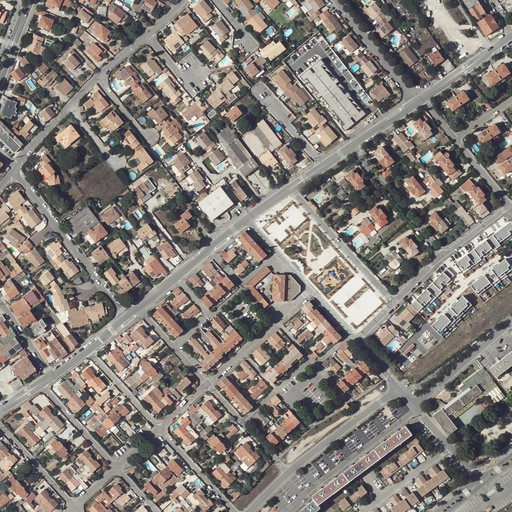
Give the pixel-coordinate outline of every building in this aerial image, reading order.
[(47,0),(46,3),(51,5),(58,8),(60,5),(61,0),(47,0)] [(71,1),(67,0),(61,0),(60,5),(68,8),(71,1)] [(146,0),(142,7),(143,8),(150,13),(153,8),(156,3),(154,1),(154,0),(146,0)] [(156,3),(153,8),(156,11),(162,3),(156,0),(154,0),(154,1),(156,3)] [(201,0),(195,6),(198,9),(204,17),(207,14),(209,12),(212,11),(202,0),(201,0)] [(246,16),(249,19),(256,13),(258,11),(248,0),(235,0),(236,0),(240,6),(244,11),(242,12),(244,13),(244,14),(251,8),(253,10),(246,16)] [(319,16),(321,14),(318,10),(324,5),(320,0),(310,0),(307,2),(315,12),(311,16),(314,20),(319,16)] [(462,0),(477,21),(483,17),(481,15),(486,12),(479,2),(478,0),(462,0)] [(375,17),(378,21),(384,17),(386,15),(382,11),(383,11),(375,1),(367,7),(366,7),(370,12),(374,18),(375,17)] [(138,13),(139,13),(143,8),(142,7),(136,4),(133,9),(138,13)] [(117,6),(112,12),(108,17),(117,23),(120,18),(124,13),(117,6)] [(79,8),(74,14),(89,25),(94,19),(91,17),(94,14),(84,7),(81,10),(79,8)] [(244,14),(246,16),(253,10),(251,8),(244,14)] [(47,13),(39,9),(37,14),(42,15),(38,25),(49,30),(53,20),(46,17),(47,13)] [(204,17),(198,9),(195,11),(202,19),(204,17)] [(321,14),(319,16),(322,19),(329,14),(326,10),(321,14)] [(265,17),(259,11),(258,11),(256,13),(262,19),(265,17)] [(484,18),(478,23),(486,35),(499,27),(502,25),(500,21),(494,12),(484,18)] [(178,30),(180,33),(184,30),(185,31),(192,25),(194,27),(197,24),(189,13),(174,25),(178,30)] [(249,19),(248,21),(250,24),(251,23),(255,28),(259,32),(267,26),(262,19),(256,13),(249,19)] [(330,16),(323,21),(331,32),(335,30),(340,26),(332,15),(330,16)] [(393,28),(384,17),(378,21),(381,25),(379,26),(385,34),(393,28)] [(223,34),(225,32),(228,30),(219,19),(211,26),(214,30),(220,37),(223,34)] [(101,25),(98,22),(95,27),(92,30),(95,33),(101,25)] [(110,31),(101,25),(95,33),(95,34),(103,40),(106,37),(110,31)] [(80,35),(83,29),(77,26),(74,32),(80,35)] [(180,36),(182,35),(182,34),(180,33),(178,30),(173,33),(175,35),(167,42),(166,43),(173,51),(185,41),(180,36)] [(175,35),(173,33),(165,40),(167,42),(175,35)] [(348,34),(340,40),(349,52),(357,46),(348,34)] [(415,49),(420,55),(437,43),(432,36),(415,49)] [(28,49),(37,53),(40,45),(42,42),(32,38),(28,49)] [(200,46),(203,49),(206,52),(204,54),(209,58),(216,52),(213,50),(215,48),(206,40),(200,46)] [(263,51),(259,53),(261,56),(264,59),(267,56),(269,58),(276,53),(277,55),(285,48),(279,41),(276,44),(272,47),(271,46),(263,52),(263,51)] [(101,58),(100,57),(98,55),(102,51),(104,53),(106,50),(100,45),(97,47),(93,44),(86,52),(98,62),(101,58)] [(418,59),(408,47),(400,54),(405,59),(408,63),(410,66),(418,59)] [(74,52),(72,49),(69,52),(71,54),(63,62),(71,70),(72,70),(75,67),(82,60),(74,52)] [(444,59),(439,53),(437,50),(429,55),(436,65),(444,60),(444,59)] [(353,58),(356,62),(358,60),(364,55),(361,51),(353,58)] [(223,56),(220,53),(214,59),(217,62),(223,56)] [(368,61),(364,55),(358,60),(362,65),(361,67),(368,76),(371,74),(374,72),(377,70),(369,60),(368,61)] [(25,66),(30,62),(26,56),(21,60),(25,66)] [(222,65),(229,59),(226,56),(219,62),(222,65)] [(163,71),(160,67),(159,68),(153,61),(151,58),(142,65),(151,76),(152,75),(155,77),(163,71)] [(310,68),(300,76),(304,81),(307,78),(319,93),(316,95),(318,98),(321,96),(324,99),(339,87),(336,84),(339,82),(336,78),(333,80),(322,66),(325,64),(321,59),(311,67),(315,72),(314,73),(310,68)] [(452,68),(454,67),(449,60),(443,64),(448,71),(452,68)] [(263,67),(261,65),(260,66),(255,61),(245,69),(251,77),(263,67)] [(37,69),(42,74),(48,68),(43,63),(37,69)] [(495,70),(501,79),(509,74),(510,73),(504,64),(495,70)] [(138,83),(140,81),(138,78),(136,76),(134,73),(128,66),(122,72),(128,80),(126,81),(129,86),(130,85),(133,88),(138,83)] [(19,67),(10,73),(16,82),(25,75),(19,67)] [(280,89),(283,93),(288,89),(291,86),(292,86),(288,82),(291,80),(281,69),(273,76),(283,87),(280,89)] [(42,81),(40,79),(37,81),(42,87),(45,84),(49,80),(52,77),(54,79),(58,75),(52,70),(46,76),(42,81)] [(493,84),(501,79),(495,70),(485,76),(491,85),(493,84)] [(219,82),(216,85),(218,87),(219,89),(227,98),(229,95),(226,91),(234,85),(233,83),(239,78),(233,71),(224,78),(225,80),(223,81),(220,84),(219,82)] [(128,80),(122,72),(120,73),(121,76),(126,81),(128,80)] [(283,87),(273,76),(271,78),(280,89),(283,87)] [(179,96),(182,93),(179,89),(177,91),(174,88),(173,86),(175,84),(168,77),(161,83),(164,88),(162,89),(169,97),(170,96),(173,101),(179,96)] [(64,78),(55,87),(63,95),(72,87),(64,78)] [(383,82),(381,79),(374,84),(377,87),(371,92),(379,101),(384,96),(389,92),(382,83),(383,82)] [(503,81),(501,79),(493,84),(495,87),(503,81)] [(133,88),(132,88),(134,91),(135,91),(139,96),(140,95),(145,102),(152,96),(142,84),(140,86),(138,83),(133,88)] [(288,89),(283,93),(286,96),(288,95),(294,90),(291,86),(288,89)] [(339,87),(324,99),(330,106),(327,109),(329,112),(332,110),(344,124),(341,127),(344,132),(357,122),(353,117),(355,115),(359,121),(366,115),(362,110),(359,112),(347,98),(350,95),(347,92),(344,95),(339,87)] [(299,88),(295,91),(290,95),(296,102),(295,103),(298,107),(308,99),(299,88)] [(215,108),(227,98),(219,89),(213,94),(207,98),(215,108)] [(101,112),(110,105),(101,94),(99,91),(94,95),(95,96),(85,104),(89,109),(95,104),(98,107),(101,112)] [(456,96),(461,105),(470,99),(464,91),(456,96)] [(182,99),(179,96),(173,101),(171,102),(174,105),(182,99)] [(453,110),(461,105),(456,96),(447,102),(453,110)] [(6,99),(0,114),(10,118),(11,115),(14,116),(17,109),(14,108),(16,103),(6,99)] [(196,103),(201,109),(205,106),(199,99),(195,102),(196,103)] [(188,120),(201,109),(196,103),(195,102),(190,106),(188,109),(182,113),(188,120)] [(104,115),(112,108),(110,105),(101,112),(104,115)] [(46,121),(54,115),(53,113),(49,108),(48,106),(40,113),(46,121)] [(226,114),(231,120),(234,118),(235,119),(242,113),(236,106),(226,114)] [(160,123),(165,119),(169,116),(162,107),(156,111),(154,109),(149,113),(154,119),(155,117),(160,123)] [(17,116),(20,119),(27,110),(25,108),(17,116)] [(321,125),(326,121),(321,115),(320,116),(314,108),(306,115),(309,118),(315,126),(317,124),(319,127),(321,125)] [(104,129),(107,126),(110,125),(114,131),(124,124),(114,111),(99,123),(104,129)] [(30,118),(18,132),(26,139),(37,127),(32,122),(33,121),(30,118)] [(414,124),(419,131),(428,124),(425,121),(423,122),(420,118),(414,124)] [(263,119),(257,123),(271,142),(276,148),(282,143),(263,119)] [(2,122),(0,120),(0,137),(15,152),(23,144),(15,136),(10,131),(2,122)] [(166,127),(163,129),(166,133),(170,138),(175,143),(183,137),(178,131),(180,130),(178,127),(176,129),(171,123),(168,125),(166,127)] [(252,128),(266,146),(271,142),(257,123),(252,128)] [(428,124),(419,131),(426,139),(432,133),(429,130),(431,128),(428,124)] [(487,129),(492,137),(500,132),(495,124),(487,129)] [(70,125),(55,137),(63,147),(79,135),(70,125)] [(212,125),(208,128),(219,142),(220,144),(234,163),(243,174),(257,164),(239,140),(237,138),(233,141),(224,129),(218,133),(212,125)] [(316,130),(314,131),(318,134),(321,137),(328,144),(337,137),(327,126),(324,128),(321,125),(319,127),(316,130)] [(228,126),(224,129),(233,141),(237,138),(228,126)] [(15,136),(18,132),(13,127),(10,131),(15,136)] [(483,143),(492,137),(487,129),(478,135),(483,143)] [(121,136),(135,154),(140,150),(137,146),(140,144),(129,130),(121,136)] [(212,148),(216,145),(213,142),(212,143),(204,132),(195,139),(204,150),(205,149),(208,152),(212,148)] [(402,133),(398,135),(404,143),(408,140),(402,133)] [(394,139),(399,146),(404,143),(398,135),(394,139)] [(328,144),(321,137),(320,139),(326,146),(328,144)] [(450,141),(447,137),(441,141),(444,145),(450,141)] [(271,142),(266,146),(269,150),(271,152),(276,148),(271,142)] [(404,143),(399,146),(404,152),(409,149),(408,148),(404,143)] [(288,148),(285,145),(278,151),(290,166),(297,160),(294,157),(296,155),(290,147),(288,148)] [(377,156),(380,161),(389,154),(382,146),(376,152),(378,155),(377,156)] [(502,152),(506,158),(511,153),(511,149),(510,147),(502,152)] [(135,154),(133,156),(135,158),(137,157),(141,163),(136,166),(140,171),(153,161),(143,148),(140,150),(135,154)] [(214,151),(212,148),(208,152),(203,155),(208,162),(211,167),(224,157),(217,149),(214,151)] [(269,150),(263,155),(267,160),(270,164),(276,160),(271,152),(269,150)] [(434,156),(437,160),(443,154),(441,151),(434,156)] [(497,164),(506,158),(502,152),(493,158),(497,164)] [(179,171),(182,174),(183,173),(187,170),(185,167),(191,162),(183,153),(173,160),(176,164),(180,170),(179,171)] [(411,163),(416,159),(410,153),(406,156),(411,163)] [(389,154),(380,161),(383,164),(381,165),(384,169),(387,166),(388,167),(395,161),(389,154)] [(443,168),(451,161),(448,157),(446,158),(443,154),(437,160),(442,166),(443,168)] [(49,179),(51,185),(61,183),(59,174),(55,175),(54,173),(55,171),(52,167),(54,165),(47,157),(46,155),(42,158),(44,160),(42,167),(37,171),(41,175),(44,173),(49,179)] [(260,157),(267,166),(270,164),(267,160),(263,155),(260,157)] [(137,157),(135,158),(132,161),(136,166),(141,163),(137,157)] [(505,174),(511,169),(511,166),(508,160),(499,166),(505,174)] [(462,173),(451,161),(443,168),(453,180),(462,173)] [(2,163),(0,166),(0,178),(1,178),(2,177),(9,168),(2,163)] [(381,172),(386,178),(393,172),(390,168),(385,172),(384,170),(381,172)] [(202,177),(196,169),(189,175),(194,182),(192,183),(199,191),(206,186),(202,180),(200,178),(202,177)] [(346,175),(352,183),(361,176),(358,172),(356,174),(353,170),(346,175)] [(182,174),(177,178),(179,181),(186,176),(183,173),(182,174)] [(435,181),(440,186),(443,184),(436,175),(433,178),(435,181)] [(132,190),(139,198),(144,194),(145,196),(150,192),(146,186),(150,183),(145,176),(141,180),(142,182),(132,190)] [(361,176),(352,183),(359,190),(365,185),(362,181),(364,180),(361,176)] [(411,191),(419,184),(413,176),(405,183),(411,191)] [(465,191),(467,190),(474,184),(470,179),(461,186),(465,191)] [(236,189),(233,191),(241,202),(244,200),(247,197),(235,181),(231,184),(236,189)] [(435,199),(444,192),(440,186),(435,181),(432,184),(430,186),(433,189),(432,191),(430,192),(435,199)] [(416,193),(419,196),(425,191),(419,184),(411,191),(414,195),(414,194),(416,193)] [(467,190),(474,197),(482,190),(479,186),(477,188),(474,184),(467,190)] [(220,186),(198,202),(211,220),(234,204),(220,186)] [(482,190),(474,197),(480,205),(486,199),(483,195),(485,194),(482,190)] [(17,214),(25,208),(23,205),(21,207),(20,204),(24,201),(17,192),(7,201),(8,202),(5,204),(8,208),(10,210),(13,208),(17,214)] [(192,207),(186,200),(184,202),(189,209),(192,207)] [(311,200),(308,202),(317,211),(317,208),(311,200)] [(5,204),(4,203),(2,205),(3,207),(2,208),(4,209),(0,212),(0,221),(1,221),(2,222),(9,217),(6,213),(10,210),(8,208),(5,204)] [(98,213),(94,215),(87,205),(66,220),(75,232),(81,229),(83,232),(102,218),(100,216),(98,213)] [(362,211),(358,206),(351,212),(355,216),(362,211)] [(376,219),(384,213),(381,208),(379,210),(376,206),(369,212),(376,219)] [(112,207),(100,216),(102,218),(107,225),(119,215),(112,207)] [(28,212),(25,208),(17,214),(16,215),(14,216),(15,217),(15,218),(17,220),(20,218),(22,217),(31,228),(40,221),(31,209),(28,212)] [(181,216),(183,218),(184,217),(186,220),(192,216),(188,210),(181,216)] [(465,211),(462,214),(471,225),(474,222),(465,211)] [(431,223),(434,227),(443,221),(436,212),(429,218),(432,221),(431,223)] [(387,216),(384,213),(376,219),(381,227),(388,221),(385,218),(387,216)] [(471,225),(462,214),(459,217),(468,227),(471,225)] [(190,225),(189,224),(188,222),(186,220),(184,217),(183,218),(174,225),(181,233),(190,225)] [(363,221),(368,226),(372,223),(369,220),(366,218),(363,221)] [(447,218),(443,221),(448,227),(451,224),(447,218)] [(99,221),(86,231),(95,242),(107,232),(99,221)] [(360,224),(364,229),(368,226),(363,221),(360,224)] [(443,221),(434,227),(437,230),(439,229),(442,233),(448,227),(443,221)] [(147,225),(137,232),(145,242),(156,233),(153,230),(151,230),(147,225)] [(368,226),(364,229),(369,235),(373,231),(368,226)] [(505,226),(499,230),(505,239),(511,234),(505,226)] [(20,239),(23,242),(26,238),(13,229),(7,238),(16,245),(20,239)] [(499,230),(493,235),(499,243),(505,239),(499,230)] [(95,242),(86,231),(83,233),(91,244),(95,242)] [(235,240),(241,246),(251,237),(245,231),(235,240)] [(499,243),(493,235),(486,240),(492,248),(494,251),(501,246),(499,243)] [(117,238),(124,246),(126,245),(119,236),(117,238)] [(400,242),(406,249),(415,242),(412,239),(411,239),(410,240),(407,236),(400,242)] [(251,237),(241,246),(246,252),(256,243),(251,237)] [(109,247),(105,250),(108,255),(110,257),(112,259),(116,256),(114,253),(124,246),(117,238),(108,245),(109,247)] [(24,249),(31,242),(28,239),(18,249),(21,252),(22,250),(24,249)] [(172,254),(168,249),(161,240),(158,242),(160,244),(156,247),(165,259),(169,256),(172,254)] [(486,240),(480,245),(486,253),(492,248),(486,240)] [(33,244),(31,242),(24,249),(22,250),(25,253),(33,244)] [(53,262),(55,264),(56,263),(63,257),(61,255),(63,253),(59,249),(56,244),(54,242),(45,249),(55,261),(53,262)] [(415,242),(406,249),(412,257),(419,251),(416,248),(418,246),(415,242)] [(256,243),(246,252),(251,258),(254,255),(261,249),(261,248),(256,243)] [(100,244),(90,252),(98,263),(108,255),(105,250),(100,244)] [(480,245),(474,249),(480,257),(486,253),(480,245)] [(223,256),(226,259),(236,250),(233,247),(223,256)] [(35,248),(27,255),(36,267),(45,261),(35,248)] [(260,262),(267,255),(261,249),(254,255),(260,262)] [(474,249),(467,254),(473,262),(475,265),(482,260),(480,257),(474,249)] [(236,250),(226,259),(229,262),(238,253),(236,250)] [(396,258),(400,255),(397,253),(394,250),(391,253),(396,258)] [(391,260),(392,261),(396,258),(391,253),(385,257),(389,262),(391,260)] [(473,262),(467,254),(461,259),(467,267),(473,262)] [(108,255),(98,263),(99,265),(110,257),(108,255)] [(65,260),(63,257),(56,263),(58,266),(60,265),(65,272),(67,270),(72,277),(79,271),(74,264),(73,266),(70,262),(68,259),(65,260)] [(156,266),(152,261),(149,258),(144,263),(146,266),(143,267),(149,275),(150,274),(153,278),(160,272),(163,270),(164,269),(163,269),(159,264),(156,266)] [(467,267),(461,259),(455,264),(461,272),(467,267)] [(511,268),(511,267),(505,259),(488,271),(488,270),(486,271),(487,272),(470,285),(478,295),(511,268)] [(234,268),(237,271),(247,262),(245,260),(242,264),(241,262),(234,268)] [(10,275),(0,261),(0,280),(1,282),(10,275)] [(247,262),(237,271),(239,274),(246,268),(245,267),(249,264),(247,262)] [(20,267),(17,263),(13,266),(12,267),(15,271),(20,267)] [(210,263),(207,266),(216,276),(219,274),(213,268),(214,267),(210,263)] [(125,291),(131,286),(124,276),(122,273),(118,275),(120,279),(117,281),(112,275),(115,273),(110,266),(103,272),(120,295),(125,291)] [(207,266),(203,269),(213,280),(216,283),(213,286),(214,288),(222,296),(226,292),(219,284),(221,282),(218,279),(216,276),(207,266)] [(245,286),(265,307),(269,304),(253,286),(270,271),(267,267),(245,286)] [(447,268),(443,272),(450,278),(454,275),(447,268)] [(50,269),(41,276),(46,284),(54,277),(52,275),(54,273),(50,269)] [(131,271),(124,276),(131,286),(139,280),(131,271)] [(443,272),(438,277),(446,284),(451,279),(450,278),(443,272)] [(274,274),(273,300),(291,301),(301,292),(300,285),(291,275),(274,274)] [(46,284),(41,276),(38,278),(44,285),(46,284)] [(224,279),(223,280),(230,289),(235,284),(227,276),(224,279)] [(438,277),(433,283),(440,290),(446,284),(438,277)] [(7,280),(2,284),(4,288),(12,283),(10,279),(7,280)] [(223,280),(221,282),(229,291),(231,289),(230,289),(223,280)] [(229,291),(221,282),(219,284),(226,292),(227,293),(229,291)] [(12,283),(4,288),(4,289),(5,290),(10,298),(12,297),(19,292),(12,283)] [(440,290),(433,283),(427,289),(434,296),(437,298),(443,292),(440,290)] [(60,311),(66,308),(68,308),(69,307),(68,302),(65,303),(64,299),(60,287),(60,286),(52,291),(56,306),(58,306),(60,311)] [(44,299),(42,296),(39,292),(35,287),(32,289),(21,297),(22,297),(23,297),(30,307),(18,316),(18,317),(29,310),(42,300),(44,299)] [(179,287),(173,292),(177,296),(183,291),(179,287)] [(210,292),(217,299),(217,300),(222,296),(214,288),(210,292)] [(427,289),(422,294),(429,302),(434,296),(427,289)] [(7,300),(10,298),(5,290),(2,292),(7,300)] [(208,294),(214,301),(217,299),(210,292),(208,294)] [(179,302),(186,296),(183,293),(172,303),(175,306),(179,302)] [(213,303),(214,301),(208,294),(206,295),(213,303)] [(422,294),(416,300),(424,307),(429,302),(422,294)] [(470,303),(461,294),(447,309),(445,307),(444,309),(445,310),(430,324),(439,333),(470,303)] [(214,304),(213,303),(206,295),(201,300),(209,308),(214,304)] [(181,305),(189,299),(186,296),(179,302),(181,304),(181,305)] [(10,306),(18,316),(30,307),(23,297),(22,297),(10,306)] [(416,300),(411,306),(417,312),(419,313),(424,307),(416,300)] [(307,314),(315,307),(309,301),(302,308),(307,314)] [(84,307),(88,318),(91,317),(92,319),(98,317),(98,315),(105,313),(101,302),(92,304),(93,306),(89,307),(89,306),(88,305),(84,307)] [(160,319),(167,313),(171,309),(166,303),(155,313),(160,319)] [(411,306),(410,304),(395,320),(402,327),(417,312),(411,306)] [(183,315),(186,318),(197,308),(194,305),(183,315)] [(84,307),(84,306),(80,307),(81,308),(75,310),(72,311),(71,307),(69,307),(68,308),(66,308),(71,323),(84,319),(85,321),(88,320),(88,318),(84,307)] [(307,314),(313,320),(320,313),(315,307),(307,314)] [(197,308),(186,318),(187,320),(193,315),(194,316),(199,310),(197,308)] [(18,317),(17,318),(23,327),(27,324),(30,321),(35,318),(29,310),(18,317)] [(59,319),(55,312),(53,310),(47,314),(55,325),(61,321),(59,319)] [(42,313),(35,318),(30,321),(32,324),(33,323),(38,320),(41,318),(44,316),(42,313)] [(166,326),(173,319),(167,313),(160,319),(166,326)] [(320,313),(313,320),(313,321),(318,326),(326,319),(320,313)] [(218,316),(214,319),(223,329),(227,326),(218,316)] [(70,328),(89,322),(88,320),(85,321),(84,319),(71,323),(69,323),(70,328)] [(178,325),(173,319),(166,326),(171,332),(178,325)] [(223,340),(224,342),(230,336),(228,335),(223,329),(214,319),(211,322),(225,337),(223,340)] [(322,331),(324,332),(331,326),(326,319),(318,326),(322,331)] [(32,324),(29,326),(32,331),(34,329),(35,331),(38,335),(45,330),(43,326),(40,323),(38,320),(33,323),(32,324)] [(67,330),(61,321),(55,325),(54,325),(56,328),(60,333),(63,338),(70,333),(67,330)] [(293,327),(296,325),(294,322),(293,321),(287,327),(290,330),(293,327)] [(303,324),(300,321),(296,325),(293,327),(296,330),(303,324)] [(318,326),(313,321),(310,324),(315,329),(318,326)] [(0,322),(0,331),(4,337),(6,335),(9,333),(8,332),(9,331),(8,329),(4,323),(2,324),(1,322),(0,322)] [(184,331),(178,325),(171,332),(176,337),(184,331)] [(399,331),(392,325),(388,329),(387,328),(377,338),(385,346),(399,331)] [(141,339),(146,334),(144,332),(143,330),(144,329),(141,326),(133,333),(131,335),(134,338),(137,342),(139,341),(141,339)] [(331,326),(324,332),(326,335),(329,338),(337,332),(331,326)] [(14,336),(16,334),(11,327),(8,329),(9,331),(10,332),(9,333),(6,335),(4,337),(0,339),(3,344),(11,339),(14,336)] [(54,334),(50,330),(49,331),(48,332),(47,333),(47,334),(42,336),(44,338),(45,340),(46,341),(47,343),(48,344),(49,345),(50,346),(57,357),(59,359),(67,353),(66,351),(61,344),(55,336),(54,334)] [(213,348),(217,345),(206,334),(203,330),(200,333),(213,348)] [(307,337),(311,333),(308,330),(298,339),(301,342),(304,339),(307,337)] [(217,345),(218,347),(221,344),(209,331),(206,334),(217,345)] [(238,342),(243,338),(236,331),(230,336),(235,342),(237,341),(238,342)] [(272,336),(278,343),(281,340),(283,343),(284,341),(276,332),(272,336)] [(342,337),(337,332),(329,338),(332,341),(334,344),(342,337)] [(66,351),(70,348),(63,338),(60,333),(57,335),(55,336),(61,344),(66,351)] [(73,345),(77,343),(74,339),(70,333),(63,338),(70,348),(72,350),(75,347),(73,345)] [(128,343),(132,340),(127,334),(123,338),(128,343)] [(149,336),(146,334),(141,339),(139,341),(140,343),(140,344),(145,349),(154,341),(151,337),(150,338),(149,336)] [(329,338),(326,335),(320,341),(323,344),(329,338)] [(404,335),(400,340),(404,343),(408,339),(404,335)] [(5,352),(9,357),(10,356),(22,347),(18,342),(17,341),(15,338),(14,336),(11,339),(3,344),(3,345),(0,346),(5,352)] [(230,336),(224,342),(231,349),(235,345),(234,344),(235,342),(230,336)] [(274,346),(278,343),(272,336),(268,340),(274,346)] [(40,337),(34,342),(39,349),(44,345),(45,345),(43,341),(40,337)] [(196,346),(200,351),(203,348),(194,338),(190,341),(191,342),(196,346)] [(332,341),(329,338),(323,344),(326,347),(332,341)] [(198,353),(200,352),(200,351),(196,346),(191,342),(188,344),(197,354),(198,353)] [(221,344),(218,347),(224,353),(225,352),(227,353),(231,349),(224,342),(221,344)] [(346,342),(340,347),(342,351),(343,351),(349,345),(346,342)] [(289,354),(294,361),(296,359),(297,361),(303,355),(293,344),(289,348),(292,351),(289,354)] [(406,355),(415,346),(413,344),(404,353),(406,355)] [(43,355),(48,362),(50,362),(54,359),(51,355),(46,348),(44,345),(39,349),(43,355)] [(51,355),(54,359),(57,357),(50,346),(49,345),(46,348),(51,355)] [(0,363),(4,361),(5,360),(9,357),(5,352),(0,346),(0,363)] [(261,346),(257,350),(266,361),(271,357),(261,346)] [(417,356),(421,352),(416,346),(412,350),(417,356)] [(122,356),(124,355),(117,347),(107,356),(110,360),(111,359),(112,360),(115,363),(122,356)] [(218,347),(212,353),(219,360),(225,354),(224,353),(218,347)] [(203,355),(206,358),(212,353),(209,349),(206,352),(203,355)] [(266,361),(257,350),(254,353),(263,364),(266,361)] [(496,376),(511,363),(511,350),(490,368),(496,376)] [(345,360),(353,369),(354,368),(361,375),(363,374),(356,366),(349,359),(346,354),(343,351),(342,351),(338,354),(344,361),(345,360)] [(212,353),(206,358),(212,364),(213,366),(219,360),(212,353)] [(289,354),(281,361),(288,369),(292,365),(291,363),(293,362),(294,361),(289,354)] [(27,356),(13,365),(15,368),(21,377),(22,379),(31,373),(36,369),(27,356)] [(130,362),(126,356),(124,358),(122,356),(115,363),(117,365),(118,367),(117,368),(120,371),(130,362)] [(142,376),(146,372),(153,365),(158,362),(155,359),(154,359),(152,359),(152,360),(149,358),(146,361),(144,358),(142,360),(144,362),(141,365),(141,369),(139,371),(142,376)] [(200,364),(207,371),(211,367),(210,366),(212,364),(206,358),(200,364)] [(478,359),(476,359),(473,362),(478,369),(483,366),(478,360),(478,359)] [(330,364),(326,360),(321,364),(325,368),(330,364)] [(366,373),(370,369),(363,360),(358,364),(365,372),(366,373)] [(246,372),(251,368),(245,361),(240,365),(244,369),(246,372)] [(288,369),(281,361),(273,368),(279,374),(281,373),(282,371),(283,373),(288,369)] [(356,366),(363,374),(365,372),(358,364),(356,366)] [(146,372),(150,376),(151,378),(154,381),(156,380),(159,378),(164,374),(161,371),(159,373),(156,371),(157,370),(153,365),(146,372)] [(93,370),(89,367),(76,379),(76,378),(75,379),(78,382),(80,385),(82,387),(85,384),(87,382),(89,381),(95,376),(93,373),(91,372),(93,370)] [(176,383),(184,375),(182,373),(180,371),(181,370),(178,367),(171,374),(174,377),(176,379),(174,381),(176,383)] [(486,371),(484,367),(463,383),(464,384),(460,387),(463,392),(446,405),(442,402),(440,405),(440,406),(437,408),(434,406),(431,408),(430,408),(428,410),(432,416),(433,415),(441,426),(449,436),(450,436),(449,435),(458,427),(457,428),(449,417),(495,382),(486,371)] [(12,370),(18,379),(19,379),(21,377),(15,368),(12,370)] [(257,374),(251,368),(246,372),(249,375),(252,379),(257,374)] [(279,374),(273,368),(266,375),(273,382),(278,377),(277,376),(279,374)] [(353,369),(350,372),(358,380),(362,376),(361,375),(354,368),(353,369)] [(136,381),(141,377),(142,376),(139,371),(132,377),(136,381)] [(141,377),(144,381),(150,376),(146,372),(142,376),(141,377)] [(350,372),(346,376),(352,383),(353,384),(358,380),(350,372)] [(173,394),(178,400),(182,397),(175,390),(179,387),(182,391),(192,382),(189,378),(188,379),(186,378),(184,375),(176,383),(171,387),(169,389),(173,394)] [(95,376),(89,381),(92,384),(92,385),(99,393),(106,386),(100,378),(98,380),(97,378),(95,376)] [(346,376),(344,378),(351,385),(352,383),(346,376)] [(127,381),(131,386),(136,381),(132,377),(127,381)] [(131,386),(130,387),(133,390),(144,381),(141,377),(136,381),(131,386)] [(227,378),(226,377),(218,384),(222,388),(224,387),(225,388),(227,390),(233,384),(230,381),(227,378)] [(351,385),(344,378),(342,380),(348,387),(351,385)] [(10,385),(14,391),(24,385),(19,379),(18,379),(10,385)] [(67,396),(69,398),(79,390),(68,379),(57,387),(64,396),(65,395),(67,396)] [(163,383),(160,380),(158,381),(153,384),(157,388),(163,383)] [(251,390),(254,393),(265,383),(262,380),(251,390)] [(348,387),(342,380),(337,384),(345,392),(349,388),(348,387)] [(265,383),(254,393),(257,396),(267,386),(265,383)] [(228,394),(232,399),(240,392),(237,389),(233,384),(227,390),(228,392),(229,393),(228,394)] [(150,402),(152,404),(160,397),(159,395),(160,394),(155,389),(144,398),(148,401),(149,400),(150,402)] [(79,390),(69,398),(71,401),(73,403),(72,404),(78,411),(86,404),(80,397),(82,394),(79,390)] [(111,393),(108,390),(100,398),(96,402),(100,407),(102,405),(111,396),(109,394),(111,393)] [(240,392),(232,399),(236,403),(237,402),(239,403),(241,406),(247,400),(243,395),(240,392)] [(162,399),(160,397),(152,404),(155,407),(154,408),(155,409),(158,412),(168,403),(170,405),(173,402),(174,403),(178,400),(173,394),(168,399),(165,397),(162,399)] [(90,406),(96,402),(93,399),(92,397),(90,395),(88,396),(91,399),(88,402),(88,404),(90,406)] [(272,404),(278,398),(275,395),(269,401),(272,404)] [(440,405),(442,402),(438,399),(434,406),(437,408),(440,406),(440,405)] [(194,413),(192,415),(199,423),(202,421),(203,420),(200,417),(204,413),(207,416),(214,409),(212,406),(210,405),(212,404),(209,400),(201,407),(194,413)] [(246,414),(253,407),(247,400),(241,406),(239,407),(246,414)] [(277,414),(279,412),(276,408),(272,404),(269,401),(265,404),(273,413),(275,412),(277,414)] [(29,415),(31,418),(34,415),(30,412),(34,408),(28,402),(23,408),(23,409),(29,415)] [(114,424),(116,423),(109,416),(100,407),(96,402),(90,406),(95,412),(99,409),(101,412),(96,416),(108,429),(110,427),(112,428),(111,429),(113,430),(117,426),(114,424)] [(114,408),(122,416),(123,415),(125,413),(126,414),(130,411),(122,404),(119,406),(118,405),(114,408)] [(41,421),(42,423),(43,422),(52,414),(50,412),(49,410),(50,409),(46,406),(36,415),(41,421)] [(122,416),(114,408),(111,411),(113,412),(109,416),(116,423),(119,420),(119,419),(122,416)] [(26,418),(29,415),(23,409),(20,412),(26,418)] [(214,409),(207,416),(208,418),(207,419),(212,425),(222,415),(219,412),(218,413),(216,411),(214,409)] [(293,428),(300,422),(289,410),(282,416),(293,428)] [(261,411),(257,413),(267,424),(270,421),(261,411)] [(267,424),(257,413),(254,416),(264,427),(267,424)] [(52,414),(43,422),(48,427),(50,425),(56,432),(64,425),(57,417),(56,418),(54,417),(52,414)] [(109,430),(108,429),(96,416),(95,415),(87,423),(95,431),(96,430),(101,436),(104,434),(106,436),(111,432),(109,430)] [(199,423),(192,415),(189,418),(196,426),(199,423)] [(279,426),(287,434),(293,428),(282,416),(276,422),(279,426)] [(36,429),(34,427),(29,421),(18,431),(21,434),(22,434),(24,435),(26,438),(34,431),(36,429)] [(181,435),(183,438),(192,430),(193,429),(189,425),(186,428),(182,424),(175,431),(178,434),(179,433),(181,435)] [(273,431),(281,440),(283,439),(283,438),(287,434),(279,426),(277,428),(273,424),(270,427),(273,431)] [(318,504),(412,433),(406,426),(312,496),(314,499),(298,511),(314,511),(320,507),(318,504)] [(231,432),(228,435),(227,436),(229,439),(239,431),(236,428),(231,432)] [(199,436),(196,432),(194,433),(192,430),(183,438),(185,440),(187,442),(186,443),(189,446),(199,436)] [(41,438),(34,431),(26,438),(29,440),(30,442),(29,443),(32,446),(41,438)] [(210,443),(214,448),(222,441),(227,436),(228,435),(224,431),(221,434),(221,433),(217,437),(214,435),(209,440),(211,442),(210,443)] [(267,437),(274,445),(279,441),(279,442),(281,440),(273,431),(267,437)] [(52,448),(56,452),(63,445),(59,441),(58,442),(55,439),(50,444),(53,447),(52,448)] [(222,441),(214,448),(218,452),(219,451),(221,453),(228,446),(228,445),(224,440),(222,442),(222,441)] [(0,461),(9,453),(7,451),(6,449),(7,448),(1,441),(0,441),(0,461)] [(245,458),(252,451),(250,448),(248,447),(249,446),(246,442),(236,452),(239,456),(241,454),(242,456),(243,456),(245,458)] [(395,458),(382,468),(384,470),(381,473),(385,478),(388,476),(387,474),(399,464),(401,466),(407,461),(405,459),(418,449),(420,451),(423,449),(418,443),(416,446),(414,444),(401,454),(403,456),(397,460),(395,458)] [(63,457),(66,455),(68,453),(66,450),(67,449),(66,449),(63,445),(56,452),(59,456),(60,455),(63,457)] [(405,459),(407,461),(420,451),(418,449),(405,459)] [(83,467),(92,458),(90,456),(89,454),(90,453),(86,450),(76,460),(80,464),(83,467)] [(245,458),(242,461),(248,467),(260,457),(257,453),(255,455),(254,453),(252,451),(245,458)] [(60,459),(63,457),(60,455),(59,456),(56,452),(53,454),(59,460),(60,459)] [(9,453),(0,461),(0,462),(1,461),(3,462),(2,463),(7,468),(17,459),(13,454),(11,455),(9,453)] [(71,461),(72,463),(74,461),(72,459),(76,456),(74,453),(72,456),(68,459),(71,461)] [(82,467),(79,470),(86,478),(91,473),(100,465),(97,461),(96,462),(94,461),(92,458),(83,467),(82,467)] [(169,465),(168,467),(175,475),(177,474),(178,475),(183,471),(180,467),(173,460),(170,463),(171,464),(169,465)] [(258,470),(262,474),(270,465),(267,461),(258,470)] [(229,473),(230,471),(228,469),(227,470),(225,468),(226,467),(223,463),(213,473),(216,476),(217,475),(219,477),(221,480),(229,473)] [(422,474),(420,473),(414,478),(415,479),(418,483),(419,482),(421,484),(420,485),(417,487),(422,494),(447,474),(442,467),(439,470),(437,471),(436,469),(437,468),(434,465),(433,463),(427,468),(428,470),(431,473),(432,472),(433,474),(432,475),(426,480),(425,481),(423,479),(424,478),(422,474)] [(387,474),(388,476),(401,466),(399,464),(387,474)] [(64,480),(67,482),(79,470),(78,469),(75,471),(70,465),(59,475),(63,481),(64,480)] [(175,475),(168,467),(165,469),(161,473),(169,482),(176,476),(175,475)] [(79,470),(67,482),(69,485),(70,486),(69,487),(72,491),(86,478),(79,470)] [(230,474),(229,473),(221,480),(223,482),(224,483),(223,484),(226,488),(237,478),(235,475),(237,473),(235,471),(232,473),(230,474)] [(169,482),(161,473),(156,477),(154,479),(163,489),(165,487),(170,483),(169,482)] [(5,481),(13,491),(14,490),(21,484),(17,480),(16,480),(12,475),(5,481)] [(170,483),(172,485),(177,481),(178,481),(176,479),(178,478),(177,477),(176,476),(169,482),(170,483)] [(153,497),(158,502),(167,493),(166,492),(163,489),(154,479),(152,481),(150,483),(149,482),(146,485),(155,496),(153,497)] [(28,485),(24,481),(21,484),(14,490),(13,491),(17,495),(19,494),(23,498),(28,494),(25,492),(26,491),(24,489),(28,485)] [(109,502),(110,504),(113,501),(115,500),(123,492),(121,489),(119,488),(120,487),(117,483),(110,490),(113,494),(111,495),(113,497),(111,499),(107,494),(109,492),(106,489),(101,494),(104,496),(109,502)] [(363,485),(357,489),(358,491),(361,495),(362,496),(368,492),(363,485)] [(183,486),(177,491),(181,495),(187,490),(183,486)] [(400,489),(405,495),(408,493),(403,486),(400,489)] [(35,498),(42,505),(50,498),(48,495),(49,494),(44,489),(35,498)] [(194,509),(197,506),(198,505),(201,503),(206,498),(204,495),(202,493),(203,492),(200,489),(195,494),(194,493),(190,497),(194,502),(197,499),(199,501),(196,504),(195,505),(192,507),(194,509)] [(187,490),(181,495),(184,499),(185,500),(191,494),(187,490)] [(172,496),(175,500),(181,495),(177,491),(174,494),(172,496)] [(236,500),(242,494),(239,491),(233,497),(236,500)] [(354,491),(349,496),(350,497),(353,501),(354,502),(360,498),(359,496),(356,493),(354,491)] [(0,496),(0,499),(1,502),(9,495),(6,492),(0,496)] [(9,495),(1,502),(4,505),(12,498),(12,499),(16,496),(12,492),(9,495)] [(125,494),(123,492),(115,500),(118,503),(120,502),(123,505),(131,498),(128,495),(127,496),(125,494)] [(418,499),(413,492),(406,497),(412,504),(414,502),(418,499)] [(25,499),(25,500),(28,502),(34,497),(31,493),(30,495),(25,499)] [(395,493),(389,497),(394,504),(400,499),(395,493)] [(181,495),(175,500),(179,504),(184,499),(181,495)] [(346,497),(340,502),(345,509),(352,504),(350,503),(347,499),(346,497)] [(394,504),(391,507),(392,508),(405,498),(404,497),(400,500),(400,499),(394,504)] [(38,509),(35,511),(36,511),(44,511),(45,511),(49,511),(58,504),(55,500),(53,502),(52,500),(50,498),(42,505),(38,509)] [(208,500),(206,498),(201,503),(204,507),(203,507),(207,511),(214,504),(211,500),(210,501),(208,500)] [(410,505),(405,498),(392,508),(394,511),(401,511),(406,508),(410,505)] [(28,502),(25,500),(22,503),(20,500),(10,508),(13,511),(14,510),(19,506),(21,509),(24,506),(27,510),(28,509),(30,508),(31,506),(28,502)] [(94,511),(101,511),(106,508),(101,503),(99,504),(97,502),(89,509),(92,511),(93,511),(94,511)] [(201,503),(198,505),(200,506),(199,507),(203,511),(205,511),(207,511),(203,507),(204,507),(201,503)]
